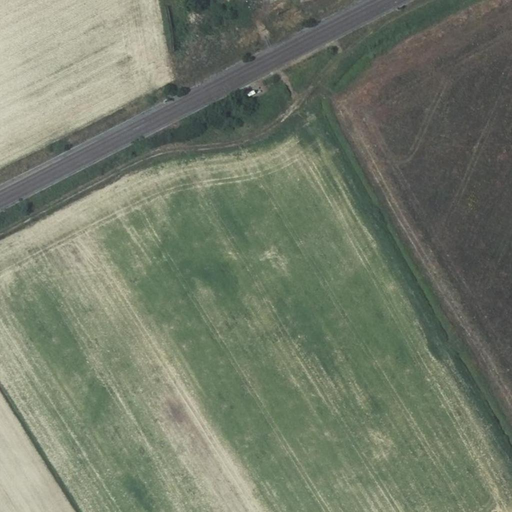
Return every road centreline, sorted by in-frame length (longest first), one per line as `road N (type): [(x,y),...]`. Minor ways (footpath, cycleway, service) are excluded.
road 1 (track): [(511,464),(302,96)]
road 2 (track): [(0,230),(147,155),(259,134),(302,96)]
